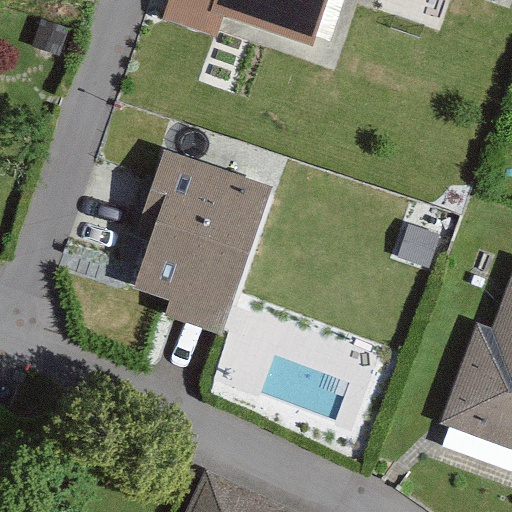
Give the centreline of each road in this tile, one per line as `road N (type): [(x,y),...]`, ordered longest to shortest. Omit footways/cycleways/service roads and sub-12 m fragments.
road 1 (residential): [(0,331),(138,385),(374,511)]
road 2 (residential): [(113,0),(0,323)]
